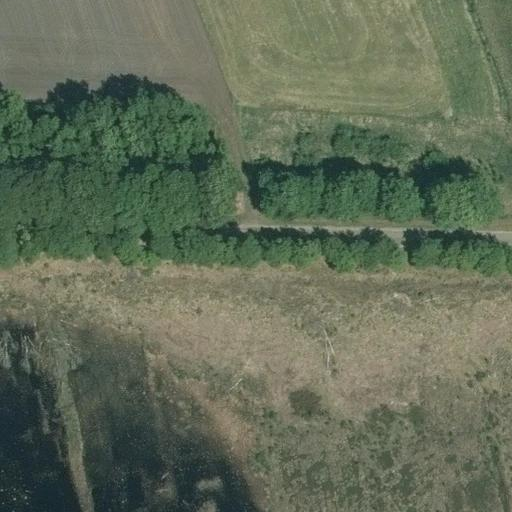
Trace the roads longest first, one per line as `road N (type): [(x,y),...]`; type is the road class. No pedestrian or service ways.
road 1 (unclassified): [(0,234),(511,245)]
road 2 (track): [(228,109),(266,241)]
